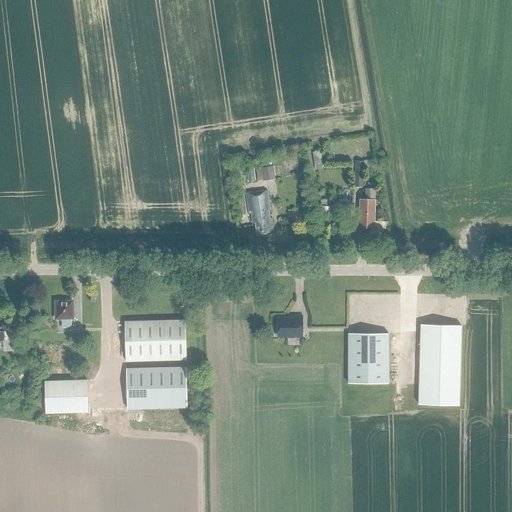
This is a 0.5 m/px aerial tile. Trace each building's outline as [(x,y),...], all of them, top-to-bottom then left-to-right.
[(361,143),(337,147),(339,159),(363,155),(361,143)] [(313,152),(315,164),(322,163),(320,151),(313,152)] [(364,168),(364,161),(355,161),(354,187),(363,187),(364,168)] [(276,179),(273,165),(256,168),(258,182),(276,179)] [(254,169),(247,170),(249,182),(255,181),(254,169)] [(375,188),(375,183),(367,182),(367,188),(366,188),(366,199),(360,198),(359,228),(366,228),(366,239),(382,240),(382,228),(385,229),(386,222),(375,221),(375,199),(375,188)] [(273,229),(267,191),(246,194),(249,215),(252,214),(253,223),(256,223),(257,235),(269,233),(268,229),(273,229)] [(343,206),(330,206),(330,207),(326,207),(327,200),(321,200),(321,207),(319,207),(319,214),(326,214),(326,212),(329,212),(329,216),(333,216),(334,211),(343,212),(343,206)] [(73,319),(73,302),(56,302),(56,319),(61,319),(62,327),(72,327),(71,319),(73,319)] [(292,318),(278,318),(278,337),(288,336),(288,337),(295,337),(295,336),(302,336),(302,316),(292,316),(292,318)] [(126,362),(186,360),(185,320),(125,322),(126,362)] [(419,404),(459,405),(461,325),(421,324),(419,404)] [(9,332),(0,331),(0,340),(4,340),(4,348),(9,348),(9,332)] [(389,334),(348,333),(348,384),(389,384),(389,334)] [(126,369),(128,409),(188,407),(187,367),(126,369)] [(44,414),(88,413),(87,380),(45,381),(45,384),(43,384),(44,414)]
